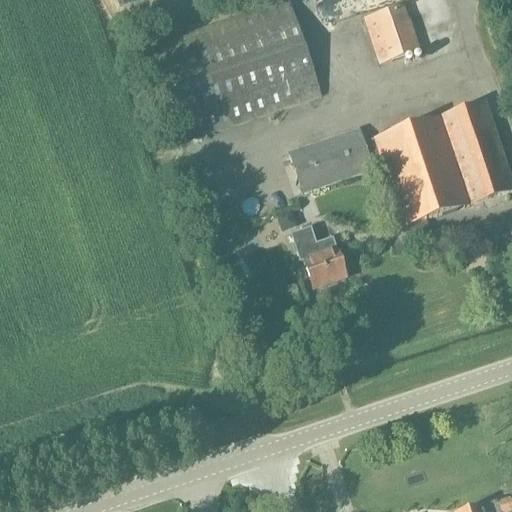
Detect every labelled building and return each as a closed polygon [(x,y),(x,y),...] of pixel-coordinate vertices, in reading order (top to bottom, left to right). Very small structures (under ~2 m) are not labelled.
[(302,0),(311,29),(330,23),(326,8),(339,5),(339,6),(360,0),(302,0)] [(180,143),(319,97),(287,1),(149,47),(180,143)] [(377,66),(418,53),(403,6),(362,19),(377,66)] [(358,130),(287,154),(301,195),(381,169),(393,206),(383,210),(388,227),(399,223),(401,230),(511,192),(511,187),(484,103),(363,144),(358,130)] [(345,280),(336,250),(332,239),(315,245),(310,229),(289,236),(299,264),(302,263),(312,292),(345,280)] [(496,502),(466,511),(511,511),(511,509),(509,500),(497,504),(496,502)]
